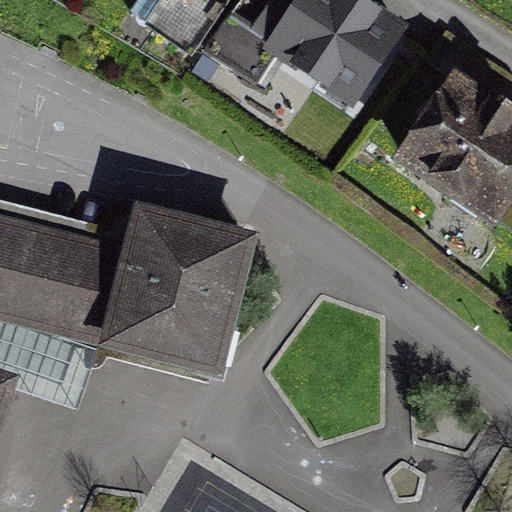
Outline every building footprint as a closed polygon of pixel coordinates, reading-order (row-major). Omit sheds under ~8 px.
[(139,0),(128,17),(191,61),(232,0),(139,0)] [(354,115),(408,28),(361,0),(244,0),(206,56),(259,90),(277,62),(354,115)] [(511,112),(454,73),(389,166),(494,233),(500,225),(511,233),(511,112)] [(128,234),(0,203),(0,326),(100,352),(128,234)] [(100,352),(222,380),(257,233),(134,204),(128,234),(100,352)] [(0,438),(18,385),(0,377),(0,438)]
